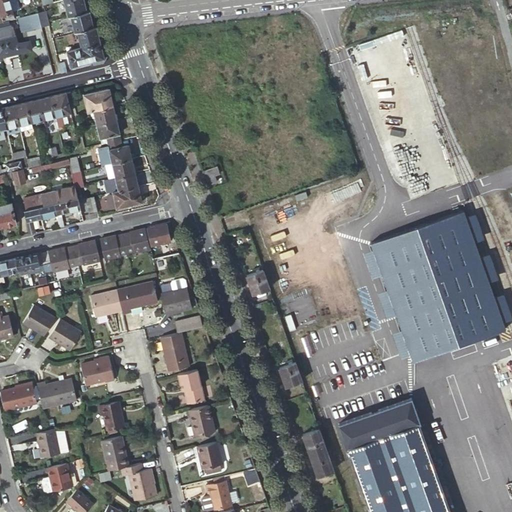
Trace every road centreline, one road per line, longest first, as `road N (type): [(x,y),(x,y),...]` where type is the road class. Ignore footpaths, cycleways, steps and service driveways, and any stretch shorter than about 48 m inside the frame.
road 1 (tertiary): [(189,203),(297,511)]
road 2 (residential): [(189,203),(0,248)]
road 3 (residential): [(135,329),(180,511)]
road 4 (tertiary): [(137,61),(189,203)]
road 5 (residential): [(0,97),(137,61)]
